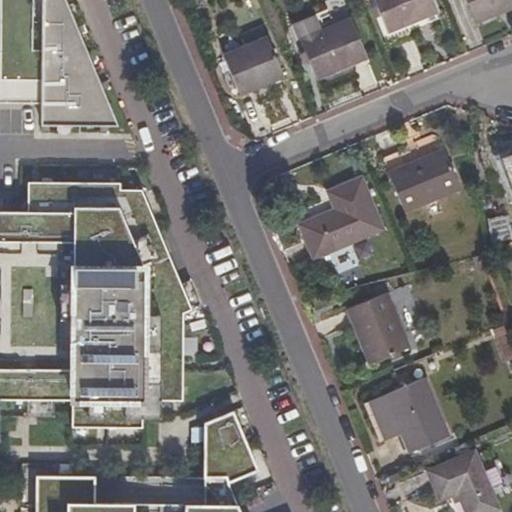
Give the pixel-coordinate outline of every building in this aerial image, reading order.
[(0,0),(0,94),(39,93),(40,118),(114,116),(61,0),(0,0)] [(430,0),(371,0),(385,32),(436,11),(430,0)] [(495,5),(498,11),(511,4),(511,0),(462,0),(469,16),(495,5)] [(495,5),(469,16),(471,21),(498,11),(495,5)] [(288,22),(295,38),(313,78),(362,57),(346,18),(315,30),(308,13),(288,22)] [(220,52),(236,91),(280,73),(264,34),(220,52)] [(441,145),(386,168),(402,208),(457,183),(441,145)] [(511,149),(494,156),(508,195),(511,194),(511,149)] [(0,398),(41,399),(69,399),(69,427),(93,427),(117,428),(139,428),(139,400),(177,387),(177,367),(177,299),(185,296),(137,176),(116,176),(116,169),(23,169),(24,198),(0,198),(0,398)] [(327,208),(296,221),(310,255),(378,227),(357,178),(321,194),(327,208)] [(484,218),(490,242),(511,237),(505,213),(484,218)] [(387,290),(348,303),(367,358),(406,344),(387,290)] [(397,430),(404,449),(443,433),(419,376),(382,391),(365,397),(381,436),(397,430)] [(0,398),(0,416),(25,416),(41,416),(41,399),(0,398)] [(238,511),(224,478),(254,466),(229,416),(222,420),(200,429),(200,504),(185,503),(108,503),(100,503),(91,503),(91,480),(90,476),(32,476),(31,511),(238,511)] [(469,451),(422,471),(432,498),(453,490),(462,511),(481,511),(493,508),(469,451)]
